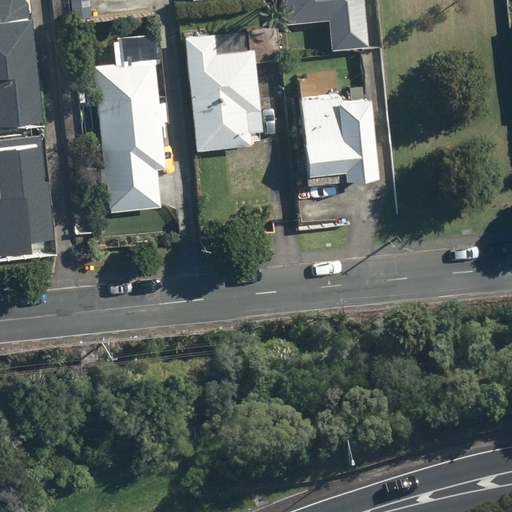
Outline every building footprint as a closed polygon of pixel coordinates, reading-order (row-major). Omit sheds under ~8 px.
[(281,0),(283,19),(330,18),(331,45),(374,43),(372,0),(281,0)] [(29,22),(0,23),(0,97),(33,96),(29,22)] [(218,28),(188,30),(197,144),(251,140),(250,125),(264,124),(258,42),(220,46),(218,28)] [(122,56),(99,58),(113,209),(172,203),(158,53),(122,56)] [(380,173),(376,91),(307,94),(310,168),(350,166),(350,175),(380,173)] [(0,239),(34,237),(26,134),(0,135),(0,239)]
